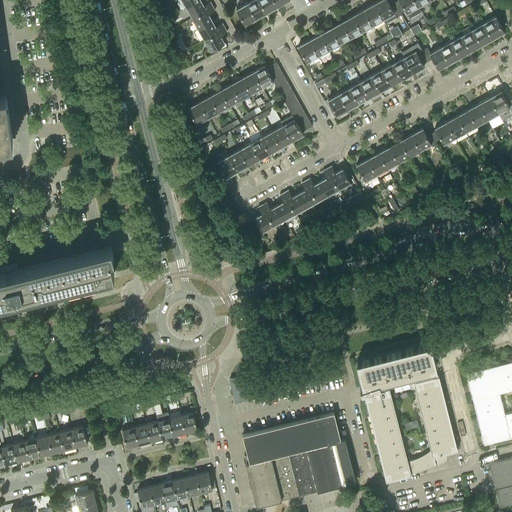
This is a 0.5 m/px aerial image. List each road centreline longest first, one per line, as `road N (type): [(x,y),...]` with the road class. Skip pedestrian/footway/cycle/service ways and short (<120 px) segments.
road 1 (residential): [(478,469),(385,488),(366,472),(344,391),(214,424)]
road 2 (secondary): [(492,223),(206,304)]
road 3 (secondary): [(211,324),(499,255)]
road 4 (tertiary): [(122,100),(170,300)]
road 5 (tertiary): [(190,295),(139,96)]
road 6 (residential): [(336,149),(511,56)]
road 7 (residential): [(478,469),(451,355),(511,335)]
road 8 (residential): [(0,165),(24,149),(2,0)]
road 9 (secondary): [(0,382),(167,336)]
road 10 (secondary): [(162,312),(0,351)]
road 11 (residential): [(122,511),(110,460),(0,489)]
road 12 (residential): [(139,96),(274,34)]
road 13 (residential): [(336,149),(274,34)]
